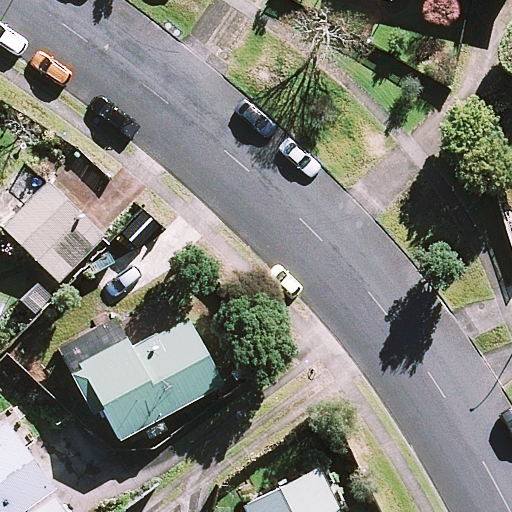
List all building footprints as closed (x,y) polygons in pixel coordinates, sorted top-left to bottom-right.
[(8,234),(66,291),(112,245),(54,188),(8,234)] [(125,446),(228,390),(192,325),(137,354),(132,345),(84,371),(125,446)] [(0,442),(0,511),(37,511),(61,495),(15,432),(0,442)] [(247,511),(343,511),(324,474),(247,511)] [(45,511),(68,511),(61,501),(45,511)]
